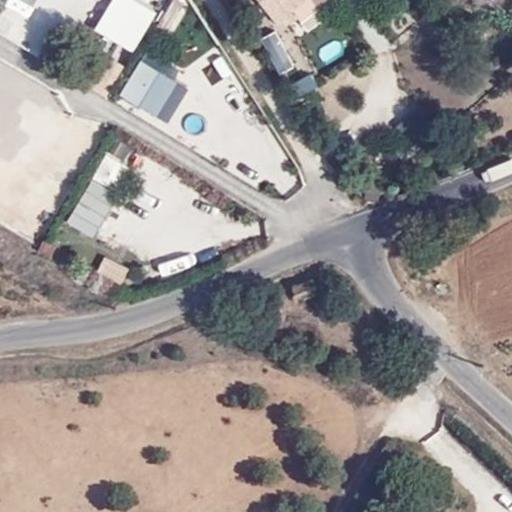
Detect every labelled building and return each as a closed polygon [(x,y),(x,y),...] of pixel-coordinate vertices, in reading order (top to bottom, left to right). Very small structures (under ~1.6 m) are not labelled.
[(132,40),(153,6),(144,0),(140,0),(120,33),(132,40)] [(260,0),(282,26),(298,13),(294,7),(302,0),(260,0)] [(303,19),(321,5),(316,0),(302,0),(294,7),(298,13),(303,19)] [(0,24),(8,27),(13,14),(0,9),(0,24)] [(86,81),(103,93),(126,63),(109,50),(86,81)] [(141,51),(118,90),(138,102),(161,63),(141,51)] [(231,92),(243,84),(224,55),(212,63),(231,92)] [(412,140),(434,121),(418,102),(396,121),(412,140)] [(117,134),(111,150),(128,157),(134,141),(117,134)] [(139,164),(169,176),(174,163),(145,152),(139,164)] [(92,233),(119,189),(91,172),(64,216),(92,233)] [(120,281),(130,262),(106,250),(96,269),(120,281)]
